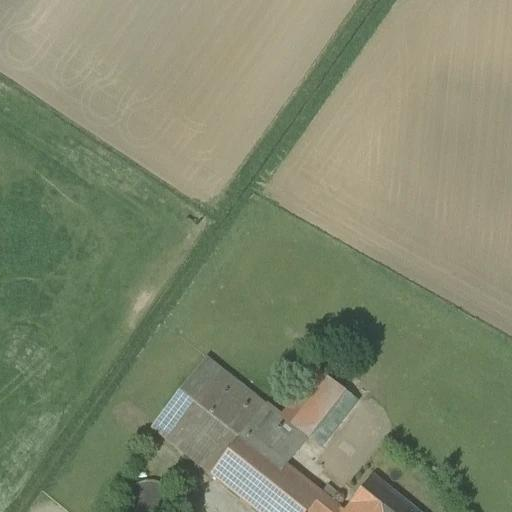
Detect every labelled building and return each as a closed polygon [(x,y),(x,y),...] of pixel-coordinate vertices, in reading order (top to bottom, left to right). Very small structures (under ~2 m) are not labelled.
[(265,408),(206,361),(151,432),(209,477),(242,435),(256,418),(257,419),(265,408)] [(257,419),(256,418),(242,435),(284,468),(298,451),(257,419)] [(284,468),(242,435),(209,477),(252,511),(308,511),(320,497),(284,468)] [(409,511),(371,480),(345,511),(409,511)] [(144,484),(140,485),(136,487),(132,489),(130,492),(127,495),(126,498),(125,501),(124,505),(124,508),(124,511),(171,511),(172,507),(171,503),(171,501),(170,498),(168,495),(166,492),(162,488),(158,486),(154,484),(150,484),(147,484),(144,484)] [(336,497),(326,489),(320,497),(330,505),(336,497)] [(330,505),(320,497),(308,511),(338,511),(339,511),(330,505)]
